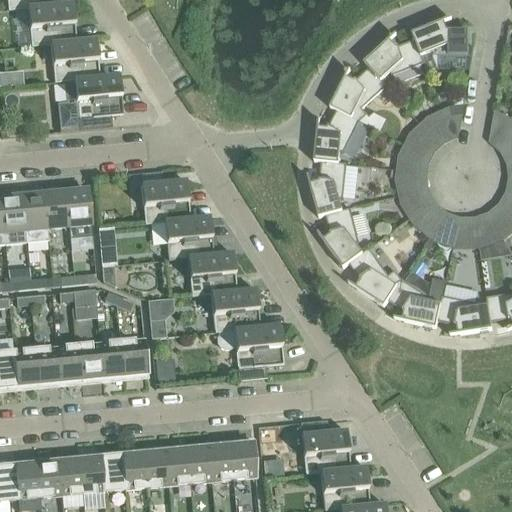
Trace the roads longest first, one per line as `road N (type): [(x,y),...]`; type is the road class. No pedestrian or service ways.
road 1 (residential): [(196,148),(301,137),(316,95),(346,55),(406,20),(461,8),(496,13)]
road 2 (residential): [(0,434),(356,401)]
road 3 (residential): [(356,401),(196,148)]
road 4 (residential): [(0,167),(196,148)]
road 5 (residential): [(196,148),(102,0)]
road 6 (residential): [(468,179),(496,13)]
road 7 (residential): [(430,511),(356,401)]
